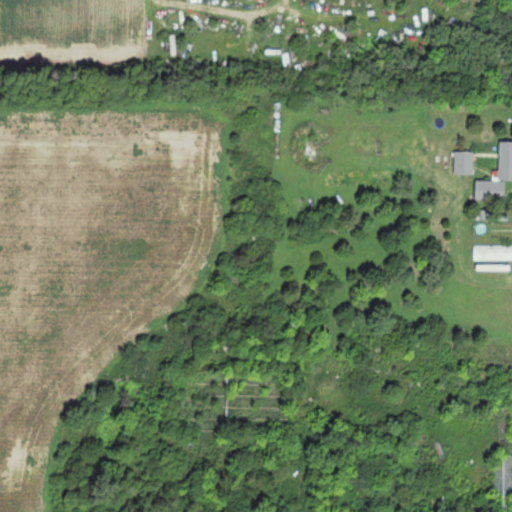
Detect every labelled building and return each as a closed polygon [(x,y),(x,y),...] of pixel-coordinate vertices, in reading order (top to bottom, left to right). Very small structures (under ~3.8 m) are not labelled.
[(502,140),(511,140),(511,178),(501,178),(502,140)] [(457,150),(474,151),(474,171),(457,170),(457,150)] [(479,179),(507,180),(507,198),(478,197),(479,179)] [(475,244),(511,244),(511,258),(475,258),(475,244)] [(511,452),(511,511),(496,511),(497,452),(511,452)]
